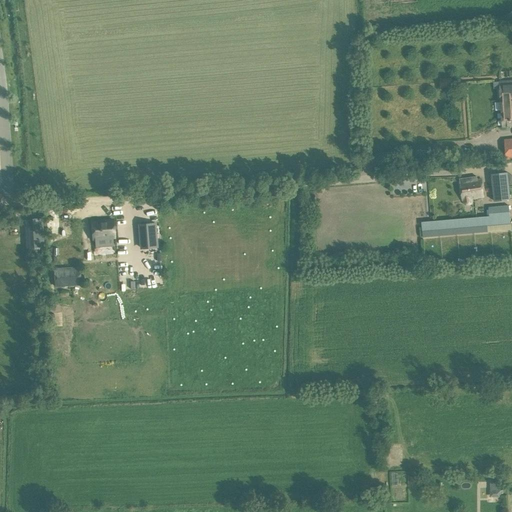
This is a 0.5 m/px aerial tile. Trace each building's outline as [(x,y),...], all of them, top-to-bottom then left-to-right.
[(453,78),(440,79),(441,89),(453,88),(453,78)] [(511,84),(500,85),(502,126),(511,125),(511,111),(510,100),(511,100),(511,84)] [(507,171),(490,173),(493,202),(510,200),(507,171)] [(478,176),(456,178),(458,199),(484,197),(482,179),(478,179),(478,176)] [(124,202),(124,215),(146,214),(145,201),(124,202)] [(489,217),(422,222),(422,232),(510,225),(509,206),(489,208),(489,217)] [(43,219),(24,221),(26,250),(44,249),(43,219)] [(113,220),(91,222),(92,239),(95,239),(95,247),(113,245),(112,238),(114,238),(114,230),(112,230),(112,227),(114,227),(113,220)] [(154,220),(138,221),(140,245),(155,244),(154,220)] [(53,288),(80,287),(79,269),(52,270),(53,288)] [(496,486),(486,486),(486,494),(497,494),(496,486)]
